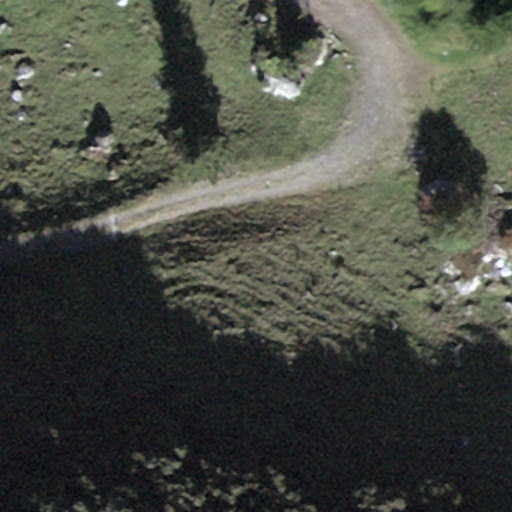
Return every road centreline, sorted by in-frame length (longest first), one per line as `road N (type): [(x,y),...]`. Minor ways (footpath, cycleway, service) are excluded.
road 1 (track): [(0,255),(320,167),(352,139),(367,100),(371,52)]
road 2 (track): [(305,0),(340,14),(371,52),(466,61),(511,50)]
road 3 (track): [(439,59),(511,186)]
